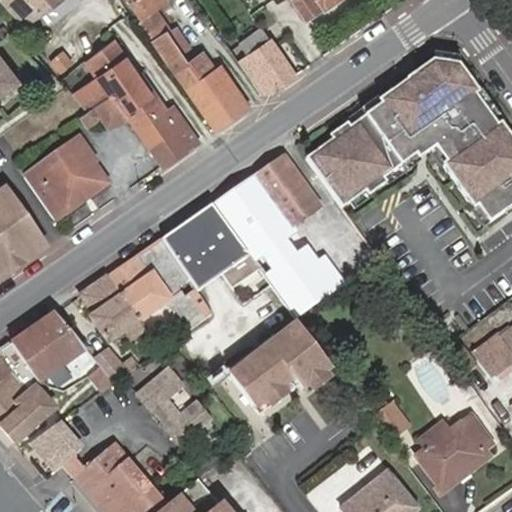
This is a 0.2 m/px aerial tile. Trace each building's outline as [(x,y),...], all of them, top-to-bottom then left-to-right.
[(0,0),(22,25),(57,0),(0,0)] [(126,0),(140,20),(157,8),(168,0),(167,0),(126,0)] [(322,6),(324,8),(335,0),(292,0),(304,18),(322,6)] [(304,18),(306,20),(324,8),(322,6),(304,18)] [(168,31),(171,29),(157,8),(140,20),(138,22),(153,42),(168,31)] [(261,96),(293,74),(260,26),(238,42),(246,54),(236,61),(261,96)] [(183,52),(189,47),(174,27),(171,29),(168,31),(183,52)] [(168,62),(183,52),(168,31),(153,42),(166,62),(168,62)] [(161,112),(166,108),(140,72),(137,74),(125,57),(114,42),(85,62),(94,78),(71,93),(80,105),(82,104),(104,89),(128,120),(146,145),(157,137),(145,121),(160,111),(161,112)] [(231,116),(250,103),(222,64),(215,68),(203,50),(188,60),(174,70),(212,124),(228,113),(231,116)] [(169,63),(174,70),(188,60),(183,52),(168,62),(169,63)] [(460,59),(436,53),(434,60),(459,66),(460,59)] [(0,95),(20,80),(0,54),(0,95)] [(511,142),(499,124),(495,127),(475,97),(479,95),(459,66),(434,60),(406,79),(408,81),(379,100),(382,104),(351,125),(348,121),(330,134),(333,138),(305,157),(341,208),(349,202),(365,191),(367,195),(385,183),(383,179),(416,155),(412,150),(427,139),(433,148),(444,164),(441,166),(471,210),(475,207),(480,215),(511,193),(511,142)] [(100,118),(106,127),(128,120),(104,89),(82,104),(87,111),(79,116),(86,127),(100,118)] [(499,124),(501,122),(481,93),(479,95),(475,97),(495,127),(499,124)] [(377,98),(347,119),(348,121),(351,125),(382,104),(379,100),(377,98)] [(162,166),(198,140),(172,105),(166,108),(161,112),(160,111),(145,121),(157,137),(146,145),(162,166)] [(51,194),(65,213),(108,183),(94,164),(98,161),(80,135),(29,170),(48,196),(51,194)] [(428,152),(438,168),(441,166),(444,164),(433,148),(428,152)] [(315,258),(293,226),(322,207),(286,154),(211,206),(269,284),(291,313),(294,317),(377,259),(354,226),(345,213),(332,223),(344,239),(315,258)] [(385,183),(387,185),(420,162),(416,155),(383,179),(385,183)] [(48,196),(29,170),(21,177),(55,221),(65,213),(51,194),(48,196)] [(0,276),(49,243),(8,187),(0,192),(0,276)] [(349,202),(353,208),(369,197),(367,195),(365,191),(349,202)] [(487,225),(511,207),(511,193),(480,215),(487,225)] [(242,303),(269,284),(211,206),(161,240),(197,293),(222,276),(242,303)] [(469,211),(474,219),(480,215),(475,207),(471,210),(469,211)] [(481,229),(487,225),(480,215),(474,219),(481,229)] [(211,313),(197,293),(161,240),(153,246),(117,268),(107,275),(149,329),(163,319),(176,338),(211,313)] [(140,335),(149,329),(107,275),(75,295),(76,297),(89,315),(86,317),(107,346),(134,327),(140,335)] [(511,309),(506,301),(484,318),(497,335),(471,354),(490,380),(511,363),(511,309)] [(75,359),(89,379),(103,370),(92,358),(52,313),(38,322),(10,342),(37,381),(39,384),(75,359)] [(229,373),(241,389),(307,334),(298,322),(229,373)] [(298,383),(301,388),(331,366),(307,334),(241,389),(258,413),(298,383)] [(27,393),(22,387),(31,381),(32,384),(37,381),(10,342),(3,349),(0,351),(0,429),(14,446),(57,408),(39,384),(27,393)] [(103,370),(114,382),(137,366),(130,357),(121,364),(108,347),(92,358),(103,370)] [(172,407),(165,398),(181,385),(168,369),(138,393),(151,410),(154,407),(161,417),(172,407)] [(89,379),(99,393),(114,382),(103,370),(89,379)] [(390,439),(408,425),(392,402),(373,416),(390,439)] [(166,427),(179,444),(209,420),(196,403),(179,416),(172,407),(161,417),(168,426),(166,427)] [(412,455),(439,494),(492,457),(486,448),(493,443),(471,412),(448,429),(421,448),(412,455)] [(442,420),(415,439),(421,448),(448,429),(442,420)] [(72,456),(79,450),(57,422),(30,442),(41,455),(54,471),(62,465),(72,456)] [(84,470),(73,478),(102,511),(156,511),(167,503),(116,443),(84,470)] [(72,456),(62,465),(73,478),(84,470),(72,456)] [(413,511),(417,509),(395,479),(393,481),(387,472),(341,507),(344,511),(413,511)] [(224,511),(206,489),(197,478),(167,503),(156,511),(224,511)]
